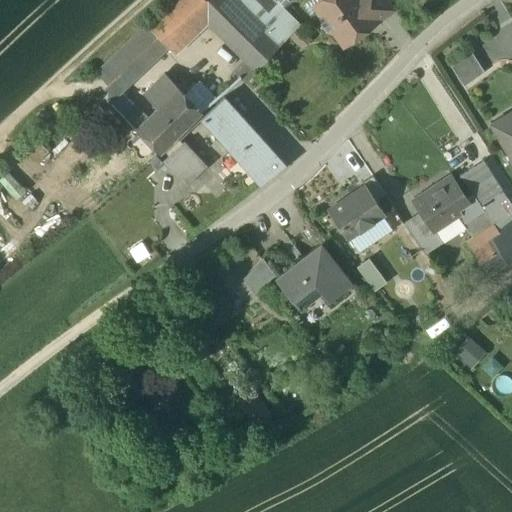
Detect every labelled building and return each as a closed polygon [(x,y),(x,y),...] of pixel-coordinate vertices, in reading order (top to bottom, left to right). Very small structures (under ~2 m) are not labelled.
[(174,0),(148,26),(168,48),(174,54),(208,21),(209,21),(228,0),(174,0)] [(279,47),(230,0),(228,0),(209,21),(252,63),(258,69),(279,47)] [(298,27),(270,0),(230,0),(279,47),(298,27)] [(388,0),(323,0),(329,8),(320,14),(318,20),(325,30),(332,31),(339,41),(370,19),(373,24),(394,9),(388,0)] [(168,48),(148,26),(99,72),(109,82),(120,94),(168,48)] [(485,73),(471,52),(451,67),(464,87),(485,73)] [(252,63),(237,79),(239,80),(241,79),(245,83),(258,69),(252,63)] [(166,76),(146,95),(159,108),(179,88),(166,76)] [(120,94),(109,82),(107,95),(104,98),(124,118),(134,106),(120,94)] [(159,108),(158,109),(182,133),(202,112),(179,88),(159,108)] [(124,118),(104,98),(94,109),(114,128),(124,118)] [(286,166),(225,98),(202,119),(263,186),(286,166)] [(147,120),(134,106),(124,118),(136,130),(147,120)] [(182,133),(158,109),(147,120),(136,130),(160,154),(182,133)] [(511,114),(493,126),(511,158),(511,157),(511,114)] [(202,163),(185,144),(167,161),(186,179),(202,163)] [(503,191),(484,161),(461,177),(472,191),(475,196),(481,205),(503,191)] [(452,184),(434,195),(431,191),(417,200),(416,198),(414,199),(423,213),(434,230),(435,229),(457,215),(469,207),(466,202),(449,176),(447,177),(452,184)] [(386,197),(373,177),(364,183),(366,187),(377,203),(378,202),(386,197)] [(366,187),(329,212),(348,241),(386,215),(378,202),(377,203),(366,187)] [(511,212),(507,216),(500,203),(507,198),(503,191),(481,205),(485,211),(491,221),(494,226),(507,247),(499,252),(507,264),(511,260),(511,212)] [(481,205),(475,196),(466,202),(469,207),(457,215),(464,225),(477,217),(485,211),(481,205)] [(485,211),(477,217),(483,227),(491,221),(485,211)] [(423,213),(405,225),(426,255),(444,242),(435,229),(434,230),(423,213)] [(464,225),(457,215),(435,229),(444,242),(465,228),(463,226),(464,225)] [(494,226),(467,243),(488,276),(507,264),(499,252),(507,247),(494,226)] [(351,284),(320,245),(275,280),(289,297),(311,281),(314,284),(318,281),(326,292),(332,299),(351,284)] [(371,257),(359,264),(373,288),(385,281),(371,257)] [(243,277),(257,293),(279,273),(265,258),(243,277)] [(215,268),(207,274),(210,279),(219,273),(215,268)] [(210,279),(207,274),(198,280),(215,305),(201,316),(209,328),(233,312),(210,279)] [(311,281),(289,297),(300,312),(326,292),(318,281),(314,284),(311,281)] [(201,316),(198,312),(189,318),(200,334),(209,328),(201,316)] [(480,352),(466,342),(456,355),(470,366),(480,352)]
